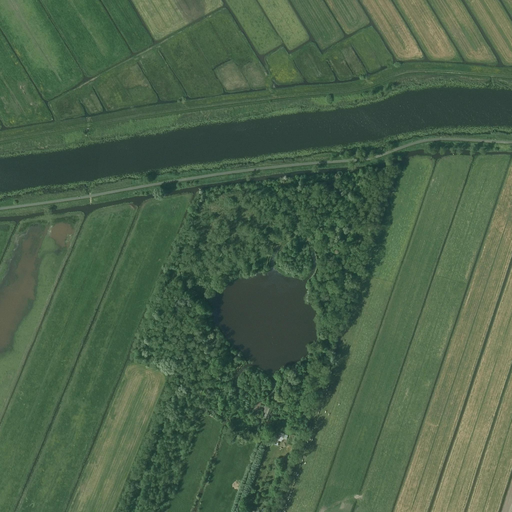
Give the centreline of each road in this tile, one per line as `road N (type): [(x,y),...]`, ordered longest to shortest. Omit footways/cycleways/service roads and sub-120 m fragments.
road 1 (track): [(511,73),(411,67),(370,82),(0,139)]
road 2 (track): [(266,79),(288,57),(309,49),(319,58),(369,32),(393,74)]
